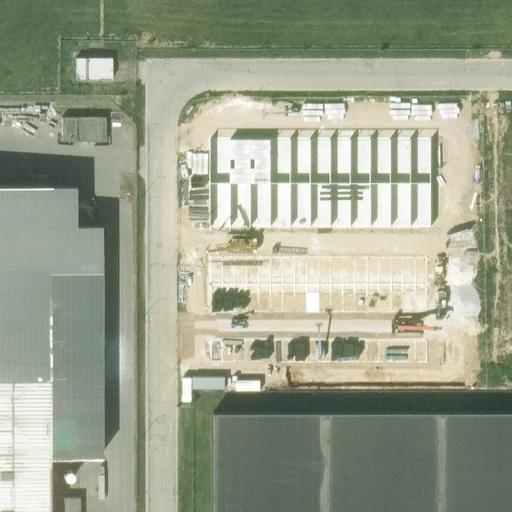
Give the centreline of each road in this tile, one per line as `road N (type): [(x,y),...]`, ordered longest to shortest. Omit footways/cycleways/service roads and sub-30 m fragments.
road 1 (unclassified): [(161,511),(165,90)]
road 2 (unclassified): [(511,74),(199,74),(165,90)]
